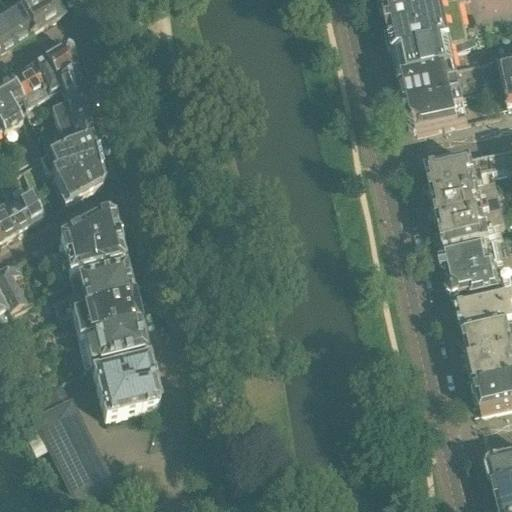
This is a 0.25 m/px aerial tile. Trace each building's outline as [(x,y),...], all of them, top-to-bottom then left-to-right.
[(14,0),(19,8),(24,17),(52,1),(51,0),(14,0)] [(385,23),(459,6),(470,4),(469,0),(379,0),(381,8),(378,9),(381,23),(385,22),(385,23)] [(19,8),(13,12),(30,40),(63,20),(52,1),(24,17),(19,8)] [(396,71),(399,85),(455,73),(452,60),(453,60),(453,58),(477,53),(476,49),(472,45),(468,46),(459,6),(385,23),(389,44),(386,45),(389,62),(393,61),(395,71),(396,71)] [(0,9),(0,25),(14,49),(30,40),(13,12),(5,17),(0,9)] [(0,58),(14,49),(0,25),(0,58)] [(66,52),(45,65),(58,87),(76,75),(71,54),(66,52)] [(45,65),(31,73),(46,105),(61,96),(58,87),(45,65)] [(511,72),(499,75),(509,115),(511,114),(511,72)] [(13,85),(12,85),(24,106),(30,115),(46,105),(31,73),(12,84),(13,85)] [(402,97),(406,114),(462,101),(461,100),(460,101),(458,88),(456,75),(456,74),(455,74),(455,73),(399,85),(399,86),(401,98),(402,97)] [(80,93),(76,75),(58,87),(61,96),(65,107),(82,103),(80,93)] [(0,91),(0,133),(2,137),(3,139),(22,128),(19,123),(25,120),(26,122),(32,119),(30,115),(24,106),(12,85),(11,85),(0,91)] [(462,101),(406,114),(405,114),(408,125),(408,124),(411,136),(411,137),(410,139),(415,143),(417,140),(468,129),(468,128),(467,128),(464,115),(462,101)] [(87,122),(82,103),(65,107),(66,109),(51,117),(57,133),(87,122)] [(92,143),(87,122),(57,133),(61,143),(52,145),(53,148),(43,154),(48,162),(63,153),(92,143)] [(96,159),(92,143),(63,153),(48,162),(56,176),(51,178),(56,188),(98,166),(96,159)] [(16,159),(18,163),(23,170),(41,160),(34,149),(16,159)] [(433,205),(490,193),(488,185),(511,179),(511,159),(427,179),(430,191),(427,195),(428,202),(429,202),(433,205)] [(23,170),(18,163),(7,169),(12,177),(23,170)] [(100,176),(98,166),(56,188),(68,211),(100,193),(103,187),(100,176)] [(14,182),(6,187),(29,233),(43,225),(31,197),(24,201),(14,182)] [(0,192),(8,210),(2,213),(16,240),(29,233),(6,187),(0,190),(0,192)] [(439,232),(484,222),(496,220),(493,208),(499,207),(495,192),(490,193),(433,205),(436,217),(433,222),(434,229),(435,229),(439,232)] [(0,242),(3,248),(16,240),(2,213),(0,209),(0,242)] [(445,260),(497,248),(502,247),(499,235),(504,234),(501,219),(496,220),(439,232),(442,244),(439,248),(441,255),(445,258),(445,260)] [(59,246),(59,247),(69,284),(121,270),(121,271),(124,270),(123,267),(122,268),(119,254),(120,254),(120,253),(120,252),(118,245),(118,243),(117,243),(117,242),(116,242),(113,229),(113,227),(112,227),(107,223),(107,222),(97,225),(97,226),(59,246)] [(497,248),(445,260),(443,261),(443,264),(441,269),(442,276),(447,280),(448,283),(451,294),(449,296),(448,302),(448,303),(453,306),(455,306),(460,304),(461,302),(471,299),(472,301),(487,298),(487,299),(511,294),(509,285),(505,282),(503,283),(502,278),(496,280),(494,269),(502,267),(497,248)] [(15,271),(0,279),(0,305),(9,322),(22,315),(21,314),(33,307),(24,290),(14,292),(10,285),(20,280),(15,271)] [(58,327),(71,320),(76,318),(132,304),(125,275),(77,287),(78,288),(70,290),(73,304),(54,309),(58,327)] [(462,341),(464,341),(511,329),(511,301),(456,314),(462,341)] [(71,320),(78,347),(81,345),(138,331),(139,331),(132,304),(76,318),(71,320)] [(0,357),(11,352),(10,351),(12,351),(14,350),(13,350),(21,346),(21,347),(22,346),(9,322),(0,305),(0,357)] [(467,356),(470,367),(511,357),(511,329),(464,341),(464,342),(461,346),(462,354),(463,354),(467,356)] [(81,345),(78,347),(79,349),(85,376),(92,374),(146,361),(138,331),(81,345)] [(473,383),(476,394),(511,386),(511,357),(470,367),(470,368),(467,373),(468,380),(469,380),(473,383)] [(148,365),(145,366),(95,378),(92,379),(93,382),(97,396),(96,396),(99,408),(100,408),(103,422),(104,425),(105,428),(119,424),(119,423),(140,418),(141,419),(155,415),(155,414),(158,410),(159,410),(158,407),(157,407),(154,394),(155,394),(155,393),(155,392),(155,391),(154,391),(152,384),(153,384),(152,382),(152,383),(152,381),(151,382),(148,368),(148,365)] [(511,386),(476,394),(476,395),(473,399),(475,406),(479,409),(482,421),(511,414),(511,386)] [(34,425),(62,481),(77,511),(113,493),(112,490),(107,481),(70,407),(34,425)] [(491,491),(492,490),(511,486),(511,463),(492,468),(491,468),(487,475),(487,476),(491,491)] [(511,486),(492,490),(498,509),(511,506),(511,486)]
